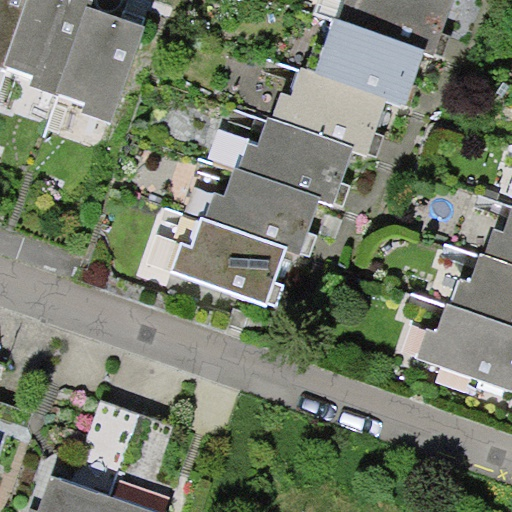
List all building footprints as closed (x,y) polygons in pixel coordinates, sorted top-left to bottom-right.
[(0,0),(0,69),(3,70),(4,68),(27,0),(0,0)] [(90,0),(27,0),(4,68),(26,76),(22,88),(56,99),(58,94),(88,6),(90,0)] [(347,0),(340,21),(424,49),(437,54),(454,0),(347,0)] [(145,25),(88,6),(58,94),(80,101),(76,113),(111,125),(145,25)] [(332,19),(313,74),(387,99),(406,105),(424,49),(340,21),(332,19)] [(280,94),(271,121),(355,149),(368,154),(387,99),(313,74),(302,70),(293,98),(280,94)] [(249,145),(240,173),(320,199),(337,205),(355,149),(271,121),(266,120),(257,147),(249,145)] [(213,196),(204,222),(289,250),(301,255),(320,199),(240,173),(235,171),(226,200),(213,196)] [(492,227),(483,254),(511,264),(511,208),(504,231),(492,227)] [(182,246),(173,274),(270,306),(289,250),(204,222),(200,221),(190,249),(182,246)] [(456,277),(447,304),(511,325),(511,264),(483,254),(478,253),(469,281),(456,277)] [(425,328),(416,355),(511,387),(511,325),(447,304),(438,332),(425,328)] [(38,511),(104,511),(109,498),(51,478),(38,511)] [(150,511),(109,498),(104,511),(150,511)]
